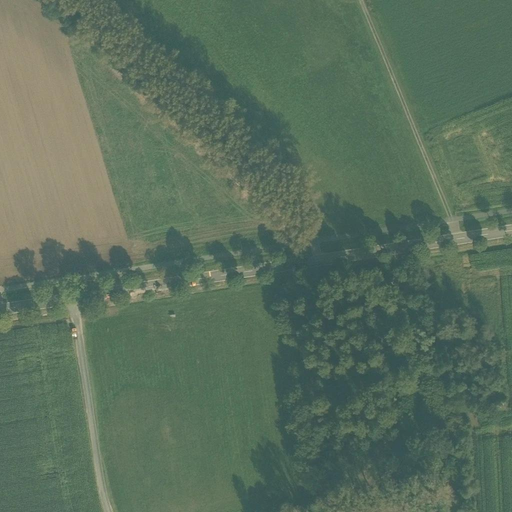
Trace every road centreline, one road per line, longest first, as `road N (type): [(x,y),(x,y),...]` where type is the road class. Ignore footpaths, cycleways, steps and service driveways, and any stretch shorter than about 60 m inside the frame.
road 1 (tertiary): [(71,299),(511,231)]
road 2 (unclassified): [(71,299),(105,511)]
